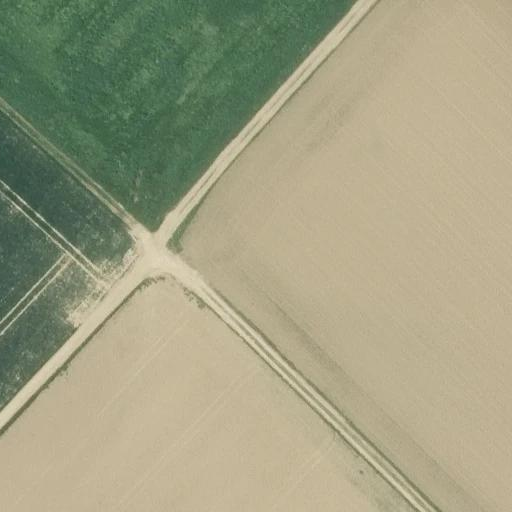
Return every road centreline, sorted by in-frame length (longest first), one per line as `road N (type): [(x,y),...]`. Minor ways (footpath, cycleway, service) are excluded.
road 1 (track): [(0,454),(423,0)]
road 2 (track): [(0,112),(418,511)]
